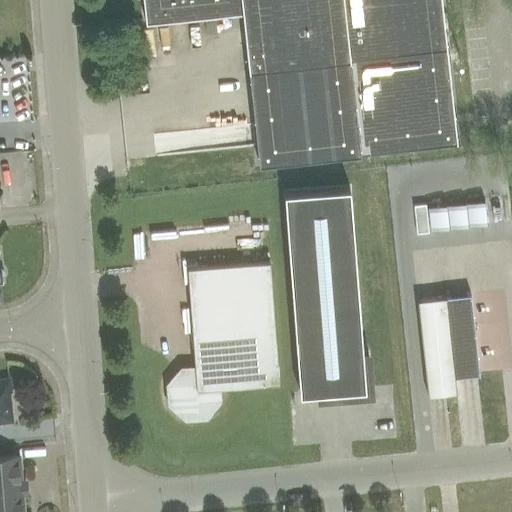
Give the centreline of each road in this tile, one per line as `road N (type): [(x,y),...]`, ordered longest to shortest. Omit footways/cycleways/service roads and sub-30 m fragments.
road 1 (unclassified): [(94,509),(511,464)]
road 2 (unclassified): [(79,322),(51,0)]
road 3 (unclassified): [(94,509),(79,322)]
